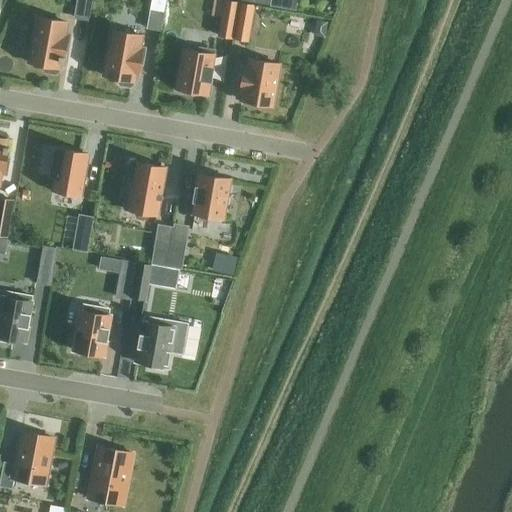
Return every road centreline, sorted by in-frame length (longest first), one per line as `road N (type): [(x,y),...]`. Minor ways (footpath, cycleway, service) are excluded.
road 1 (unclassified): [(286,511),(506,0)]
road 2 (residential): [(0,98),(287,150)]
road 3 (residential): [(153,404),(0,377)]
